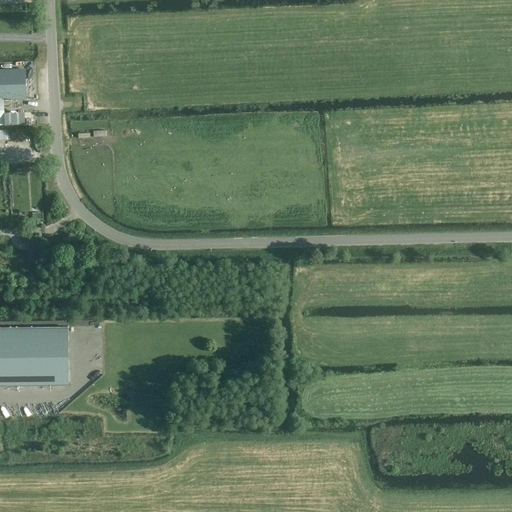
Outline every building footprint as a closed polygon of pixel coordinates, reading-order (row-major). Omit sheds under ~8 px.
[(0,125),(4,125),(3,100),(26,99),(25,69),(0,70),(0,125)] [(33,98),(42,97),(41,89),(32,90),(33,98)] [(13,146),(25,146),(25,138),(12,138),(13,146)] [(31,238),(32,260),(41,260),(41,238),(31,238)] [(13,274),(12,282),(22,282),(23,274),(13,274)] [(68,385),(67,327),(0,327),(0,385),(27,386),(38,385),(68,385)]
